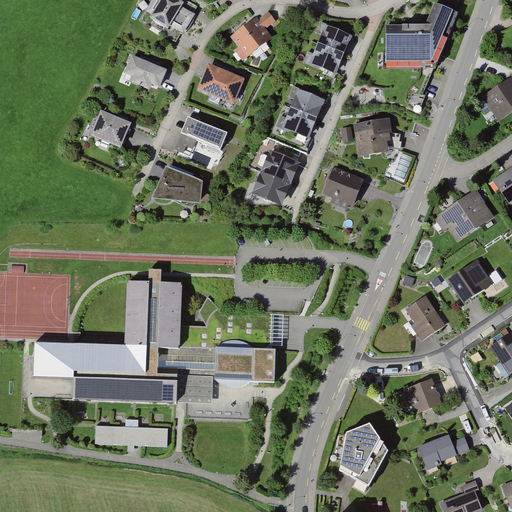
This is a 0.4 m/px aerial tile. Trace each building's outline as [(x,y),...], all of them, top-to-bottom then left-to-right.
[(166,32),(180,41),(191,23),(176,13),(179,9),(163,0),(158,0),(143,24),(164,36),(166,32)] [(385,32),(385,70),(438,70),(458,20),(433,11),(425,31),(385,32)] [(259,54),(269,46),(261,37),(272,28),(265,20),(256,28),(253,25),(228,45),(236,55),(232,58),(239,68),(248,61),(254,68),(264,60),(259,54)] [(351,36),(326,27),(321,38),(315,36),(309,53),(313,55),(308,64),(325,71),(324,76),(332,79),(333,75),(336,76),(351,36)] [(161,78),(162,76),(156,74),(158,71),(137,63),(136,65),(127,62),(120,78),(127,82),(126,88),(145,96),(147,91),(155,94),(157,89),(160,91),(164,79),(161,78)] [(220,100),(234,105),(244,81),(207,65),(196,91),(210,97),(208,101),(218,105),(220,100)] [(496,128),(511,117),(511,85),(510,82),(479,102),(481,106),(475,110),(482,120),(488,116),(496,128)] [(305,145),(324,101),(299,90),(283,128),(298,134),(295,141),(305,145)] [(88,110),(95,113),(97,108),(90,105),(88,110)] [(104,149),(116,154),(126,129),(123,128),(124,124),(110,118),(108,121),(96,116),(85,140),(97,147),(96,149),(103,152),(104,149)] [(194,156),(201,140),(223,149),(230,133),(191,117),(178,149),(194,156)] [(355,124),(360,158),(390,154),(389,149),(395,149),(394,142),(397,141),(396,133),(393,134),(391,119),(355,124)] [(338,134),(340,149),(352,148),(350,133),(338,134)] [(271,150),(252,193),(285,207),(303,163),(271,150)] [(403,183),(414,158),(403,153),(392,178),(403,183)] [(167,166),(154,197),(202,202),(204,181),(167,166)] [(337,166),(326,193),(337,198),(335,202),(350,209),(352,204),(356,206),(367,179),(337,166)] [(511,171),(490,186),(506,211),(511,206),(511,171)] [(445,233),(455,248),(492,224),(473,196),(431,223),(440,236),(445,233)] [(444,284),(462,312),(498,288),(492,279),(485,284),(479,275),(482,273),(477,266),(475,268),(474,265),(444,284)] [(218,355),(184,354),(186,291),(164,290),(165,277),(150,277),(149,288),(127,288),(125,354),(34,350),(33,382),(43,382),(43,392),(75,393),(75,406),(213,412),(214,387),(217,388),(218,390),(220,394),(224,396),(229,397),(233,399),(238,398),(242,397),(246,396),(249,394),(251,392),(253,389),(276,390),(277,358),(255,357),(252,353),(245,350),(239,348),(232,349),(226,350),(222,352),(218,355)] [(205,320),(219,313),(213,300),(199,307),(205,320)] [(420,348),(443,332),(422,302),(399,318),(420,348)] [(488,355),(507,382),(511,378),(511,345),(509,341),(488,355)] [(409,407),(414,421),(439,412),(430,385),(399,396),(404,409),(409,407)] [(368,485),(388,451),(369,424),(346,433),(339,469),(368,485)] [(168,431),(96,429),(96,444),(128,445),(128,452),(134,452),(134,447),(167,448),(168,431)] [(438,469),(467,458),(462,444),(449,449),(446,442),(415,454),(424,478),(439,472),(438,469)] [(511,511),(511,487),(498,493),(505,511),(511,511)] [(476,511),(472,499),(476,497),(473,489),(460,494),(463,501),(437,510),(437,511),(476,511)]
